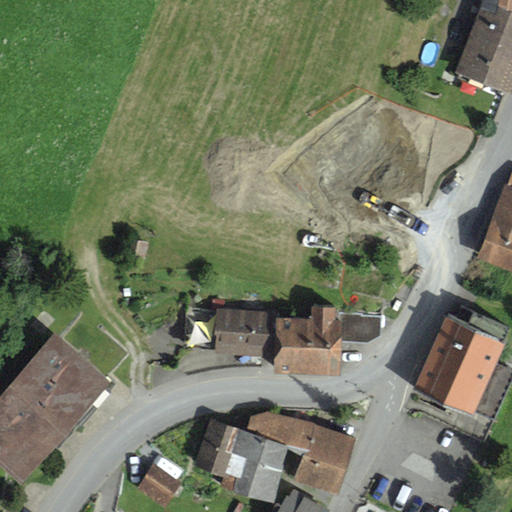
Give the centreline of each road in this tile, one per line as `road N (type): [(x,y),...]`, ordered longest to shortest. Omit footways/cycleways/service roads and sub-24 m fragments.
road 1 (tertiary): [(390,364),(346,388),(246,392),(179,406),(114,447),(65,511)]
road 2 (tertiary): [(511,124),(440,290),(390,364)]
road 3 (unclassified): [(390,364),(393,386),(342,511)]
